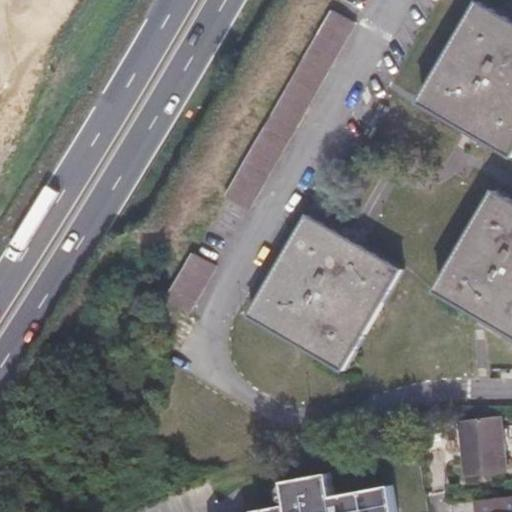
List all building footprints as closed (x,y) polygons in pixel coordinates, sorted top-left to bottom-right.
[(425,0),(441,9),(446,0),(425,0)] [(511,17),(484,1),(427,100),(511,150),(511,17)] [(248,206),(352,23),(328,9),(223,192),(248,206)] [(511,195),(500,189),(442,288),(511,328),(511,195)] [(314,214),(257,313),(350,367),(408,268),(314,214)] [(187,312),(213,266),(190,253),(162,299),(187,312)] [(464,422),(472,477),(511,471),(511,467),(506,417),(464,422)] [(399,511),(398,502),(396,488),(335,498),(330,470),(284,479),(288,505),(255,510),(253,511),(399,511)] [(511,511),(511,497),(476,502),(477,511),(511,511)]
